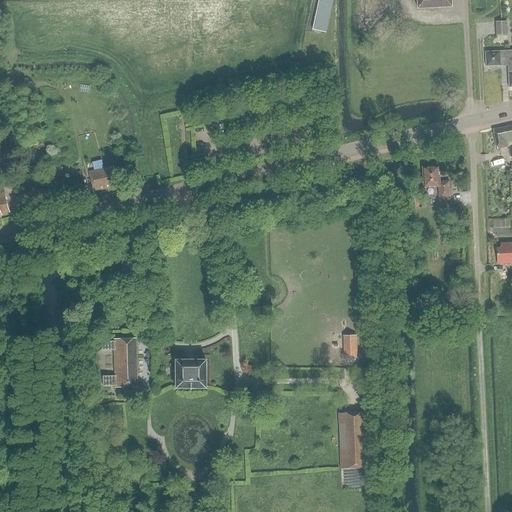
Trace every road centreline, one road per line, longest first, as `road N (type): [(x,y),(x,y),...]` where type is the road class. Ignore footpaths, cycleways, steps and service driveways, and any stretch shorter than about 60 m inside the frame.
road 1 (secondary): [(0,232),(471,120)]
road 2 (unclassified): [(478,322),(471,120)]
